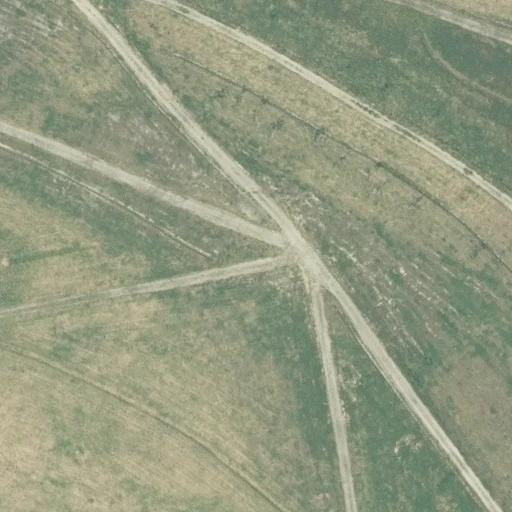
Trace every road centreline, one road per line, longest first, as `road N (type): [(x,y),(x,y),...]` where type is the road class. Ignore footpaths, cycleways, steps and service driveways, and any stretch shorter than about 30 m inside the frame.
road 1 (track): [(493,511),(311,259),(75,0)]
road 2 (track): [(511,206),(363,105),(194,14),(145,0)]
road 3 (track): [(0,129),(311,259)]
road 4 (track): [(311,259),(0,317)]
road 5 (track): [(395,0),(511,36)]
